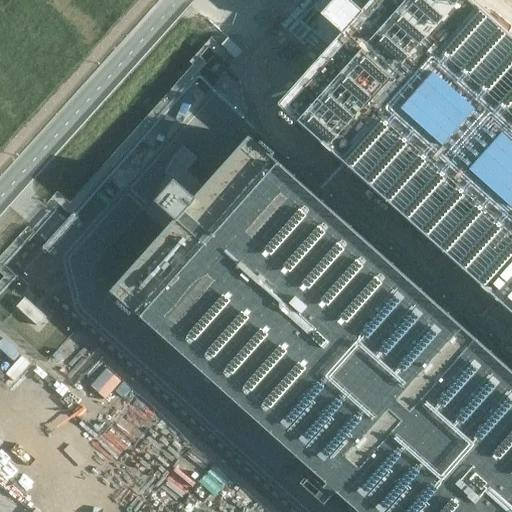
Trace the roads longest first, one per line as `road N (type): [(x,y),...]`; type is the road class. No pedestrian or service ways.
road 1 (unknown): [(304,0),(228,96),(511,346)]
road 2 (tertiary): [(0,197),(177,0)]
